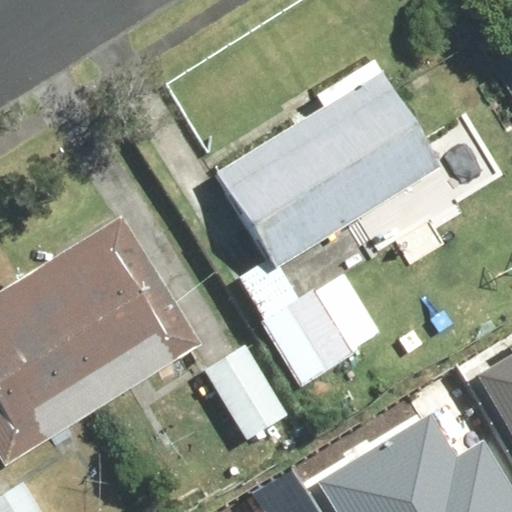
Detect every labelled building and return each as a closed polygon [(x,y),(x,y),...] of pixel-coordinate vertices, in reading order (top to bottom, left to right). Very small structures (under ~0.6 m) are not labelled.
[(265,262),(234,280),(299,392),(319,380),(339,413),(455,346),(436,314),(386,343),(346,274),(297,301),(280,270),(440,178),(374,63),(315,97),(320,107),(209,171),(265,262)] [(121,216),(0,292),(0,468),(43,442),(26,415),(149,339),(167,367),(201,346),(121,216)] [(245,346),(200,374),(247,447),(292,418),(245,346)] [(511,352),(469,379),(511,448),(511,352)] [(424,431),(316,490),(327,511),(511,511),(511,505),(480,448),(444,468),(424,431)] [(41,511),(22,483),(0,498),(0,511),(41,511)]
